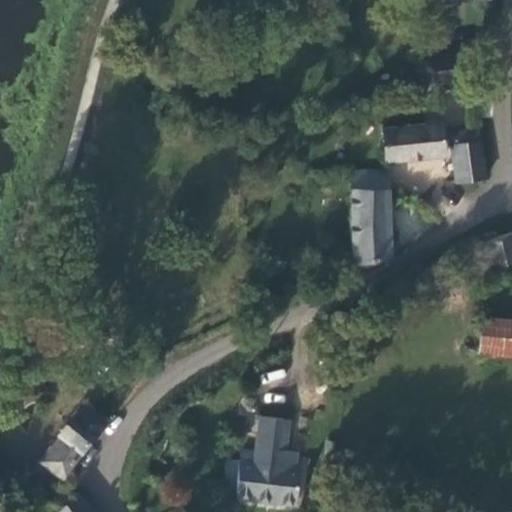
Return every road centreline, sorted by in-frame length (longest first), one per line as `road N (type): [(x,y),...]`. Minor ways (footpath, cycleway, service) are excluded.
road 1 (unclassified): [(511,195),(324,306),(171,374),(140,402),(111,464),(67,493),(0,496)]
road 2 (unclassified): [(511,195),(501,118),(511,0)]
